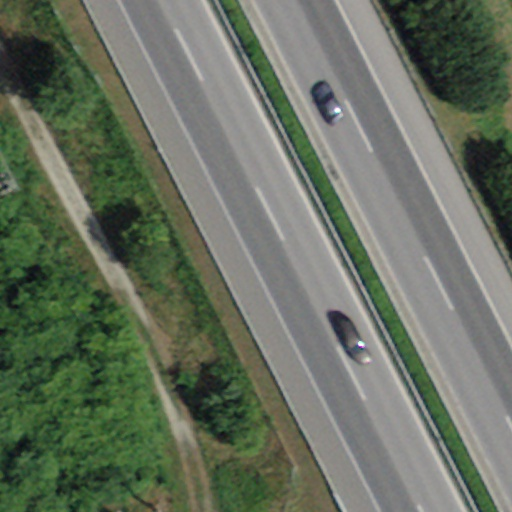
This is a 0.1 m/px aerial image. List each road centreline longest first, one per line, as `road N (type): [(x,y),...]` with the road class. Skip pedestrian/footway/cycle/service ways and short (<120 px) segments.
road 1 (motorway): [(150,0),(411,511)]
road 2 (motorway): [(511,448),(285,0)]
road 3 (track): [(201,511),(192,460),(138,306),(0,76)]
